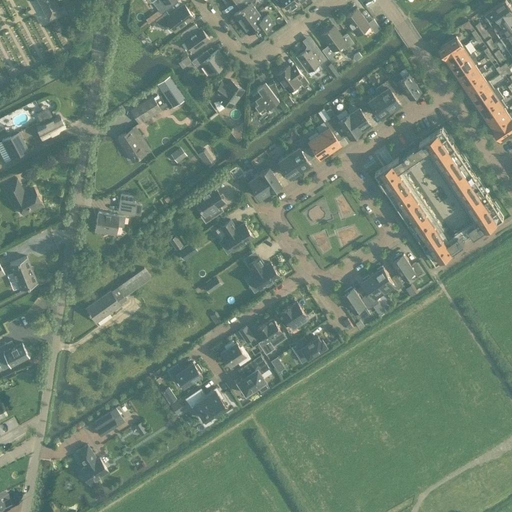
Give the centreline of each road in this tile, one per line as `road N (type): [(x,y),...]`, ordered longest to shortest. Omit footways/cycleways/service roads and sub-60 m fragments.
road 1 (unclassified): [(20,511),(110,0)]
road 2 (residential): [(341,0),(247,61),(201,0)]
road 3 (residential): [(320,285),(394,236),(345,162)]
road 4 (residential): [(220,374),(201,346),(312,273)]
road 5 (residential): [(312,273),(271,211),(345,162)]
road 6 (residential): [(382,390),(511,388)]
road 7 (residential): [(345,162),(448,94)]
